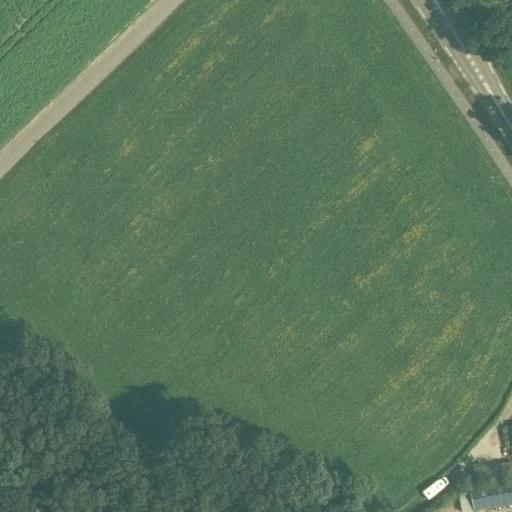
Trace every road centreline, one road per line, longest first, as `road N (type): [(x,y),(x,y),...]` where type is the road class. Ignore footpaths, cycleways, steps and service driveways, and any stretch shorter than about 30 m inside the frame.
road 1 (unclassified): [(171,0),(0,166)]
road 2 (tertiary): [(419,0),(511,133)]
road 3 (tertiary): [(511,124),(446,0)]
